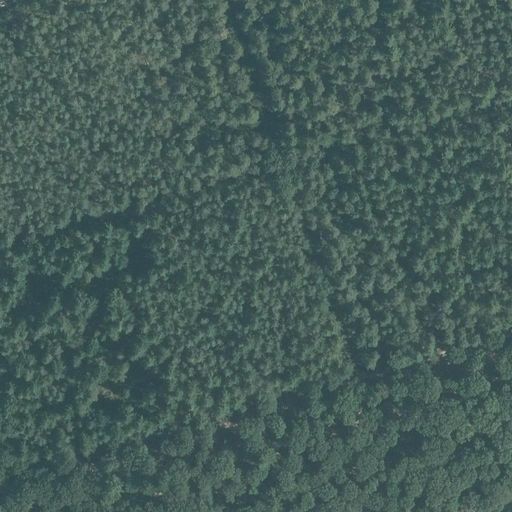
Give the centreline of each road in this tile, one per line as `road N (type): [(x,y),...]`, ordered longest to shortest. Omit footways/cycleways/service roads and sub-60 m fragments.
road 1 (track): [(363,376),(20,474)]
road 2 (track): [(511,333),(363,376)]
